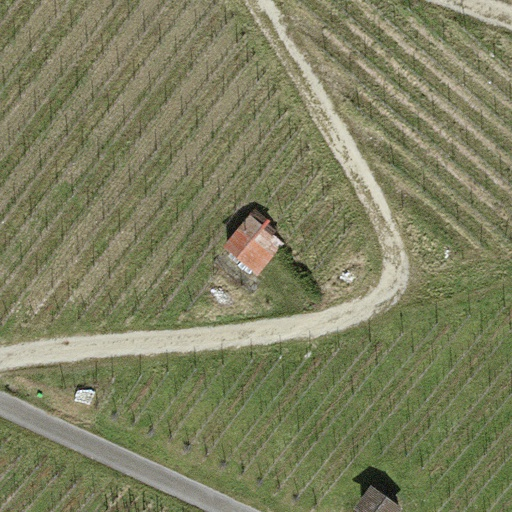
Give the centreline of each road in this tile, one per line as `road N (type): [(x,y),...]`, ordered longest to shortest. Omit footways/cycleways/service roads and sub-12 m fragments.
road 1 (track): [(254,0),(362,186),(390,245),(394,291),(354,320),(0,359)]
road 2 (track): [(0,404),(233,511)]
